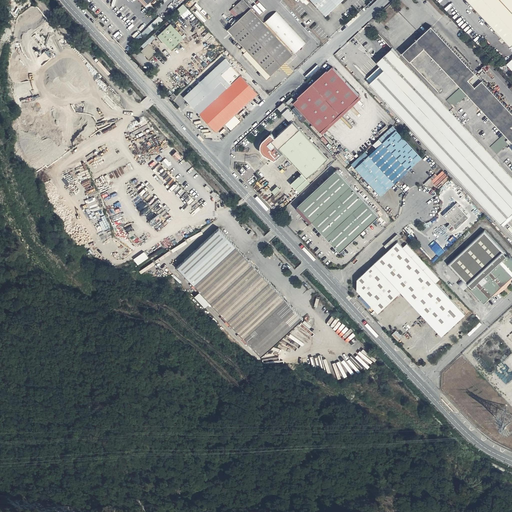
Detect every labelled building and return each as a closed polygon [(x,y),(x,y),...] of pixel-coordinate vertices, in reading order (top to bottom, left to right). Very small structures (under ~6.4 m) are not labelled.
[(264,22),(244,0),(241,0),(230,11),(238,20),(237,21),(229,29),(248,51),(244,54),(267,80),(306,43),(276,12),(264,22)] [(300,0),(303,3),(304,2),(307,5),(310,3),(308,0),(311,0),(327,16),(343,0),(300,0)] [(511,0),(466,0),(511,47),(511,45),(511,59),(506,65),(511,70),(511,0)] [(177,9),(184,17),(191,11),(184,3),(177,9)] [(148,27),(150,29),(147,32),(148,34),(163,19),(159,15),(148,27)] [(184,39),(171,24),(159,36),(172,50),(184,39)] [(432,27),(403,54),(399,57),(393,49),(380,60),(378,62),(380,66),(378,68),(368,77),(367,79),(497,221),(502,227),(511,219),(511,215),(511,113),(484,82),(477,89),(475,88),(470,82),(477,75),(432,27)] [(157,52),(149,44),(142,51),(149,59),(157,52)] [(257,93),(225,59),(184,97),(215,131),(257,93)] [(299,99),(295,102),(321,132),(322,135),(361,99),(360,97),(361,96),(333,67),(329,71),(328,70),(298,97),(299,99)] [(329,159),(294,121),(276,139),(272,134),(263,143),(261,146),(261,151),(264,155),(275,161),(283,152),(308,178),(329,159)] [(383,143),(409,171),(422,158),(397,131),(383,143)] [(396,183),(409,171),(383,143),(370,156),(396,183)] [(396,183),(370,156),(366,151),(352,164),(382,196),(396,183)] [(379,216),(336,171),(297,207),(312,223),(340,252),(379,216)] [(457,204),(444,215),(451,223),(447,227),(449,229),(453,226),(456,230),(470,218),(457,204)] [(260,358),(303,319),(219,229),(177,268),(260,358)] [(511,258),(504,250),(485,232),(450,264),(468,283),(486,302),(511,277),(511,258)] [(443,336),(466,315),(437,282),(441,279),(408,243),(403,247),(398,242),(358,280),(358,291),(379,314),(402,293),(443,336)] [(138,264),(149,257),(145,251),(134,258),(138,264)] [(403,338),(397,331),(392,335),(399,342),(403,338)]
